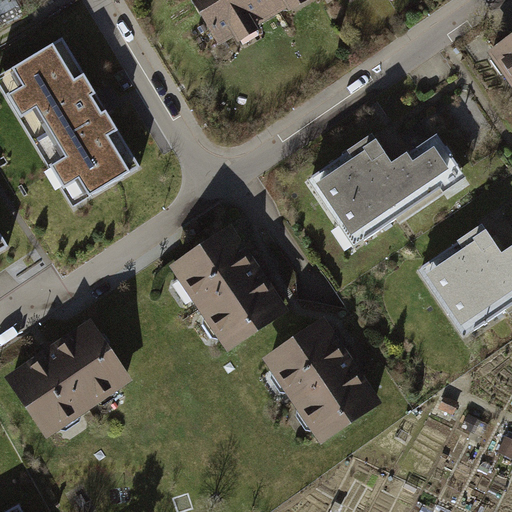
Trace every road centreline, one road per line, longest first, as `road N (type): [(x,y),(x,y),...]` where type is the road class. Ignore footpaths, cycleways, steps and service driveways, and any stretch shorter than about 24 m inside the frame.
road 1 (residential): [(493,0),(215,193)]
road 2 (residential): [(215,193),(0,331)]
road 3 (residential): [(100,0),(215,193)]
